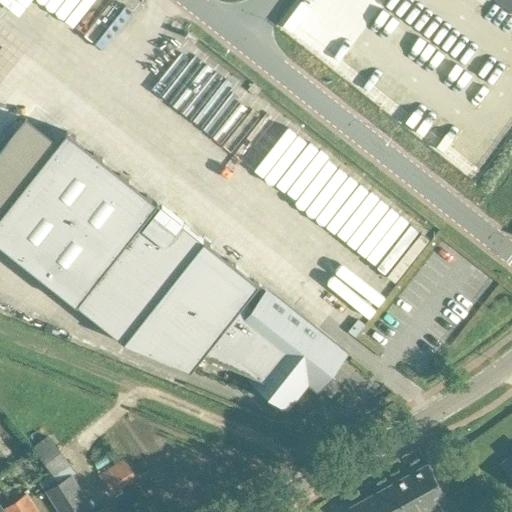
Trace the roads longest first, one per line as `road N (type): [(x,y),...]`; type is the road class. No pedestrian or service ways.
road 1 (tertiary): [(511,253),(239,36)]
road 2 (unknown): [(180,0),(123,76),(128,98),(285,222)]
road 3 (tertiary): [(252,511),(511,359)]
